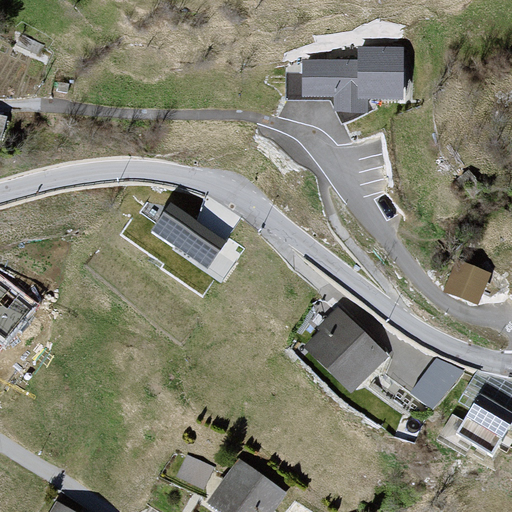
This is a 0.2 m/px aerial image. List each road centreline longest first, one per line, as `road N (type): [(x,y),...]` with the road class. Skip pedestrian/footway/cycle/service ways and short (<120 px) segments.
road 1 (residential): [(511,321),(467,313),(430,293),(320,154),(289,128),(224,115),(0,104)]
road 2 (tertiary): [(0,192),(132,170),(200,181),(253,206),(434,339),(511,364)]
road 3 (residential): [(0,441),(105,511)]
